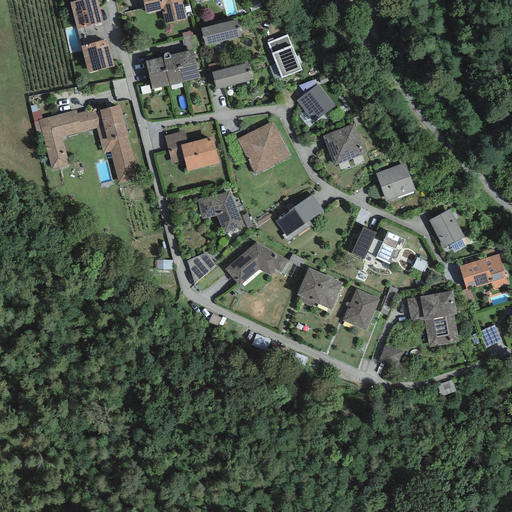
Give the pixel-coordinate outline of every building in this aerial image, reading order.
[(97,0),(79,0),(70,3),(78,29),(103,22),(97,0)] [(143,0),(146,14),(161,11),(165,24),(186,18),(182,0),(143,0)] [(237,19),(201,28),(206,46),(241,36),(237,19)] [(193,36),(183,38),(186,51),(193,49),(194,52),(199,51),(195,35),(193,36)] [(288,35),(267,43),(276,65),(281,78),(302,70),(288,35)] [(107,39),(81,46),(88,73),(114,66),(107,39)] [(182,82),(200,78),(194,52),(193,49),(186,51),(175,54),(182,82)] [(169,85),(170,86),(183,83),(182,82),(175,54),(170,55),(170,54),(168,53),(167,53),(165,53),(164,54),(164,55),(163,56),(164,57),(163,57),(163,58),(169,85)] [(153,89),(169,85),(163,58),(146,62),(153,89)] [(248,63),(212,72),(216,90),(252,80),(248,63)] [(270,67),(275,81),(281,78),(276,65),(270,67)] [(321,84),(328,81),(326,75),(318,78),(321,84)] [(313,80),(298,85),(305,94),(317,85),(313,80)] [(305,94),(296,101),(313,123),(335,106),(318,84),(317,85),(305,94)] [(119,105),(99,110),(99,108),(78,114),(77,110),(38,120),(51,169),(69,164),(62,138),(97,128),(104,153),(110,151),(119,184),(139,179),(119,105)] [(272,122),(237,139),(255,175),(290,157),(272,122)] [(354,124),(323,136),(334,166),(366,153),(354,124)] [(187,143),(185,131),(165,136),(172,164),(184,160),(180,145),(187,143)] [(219,163),(212,137),(187,143),(180,145),(184,160),(187,171),(219,163)] [(405,163),(376,174),(386,201),(416,191),(405,163)] [(229,191),(198,199),(202,219),(217,216),(224,233),(244,225),(229,191)] [(309,221),(323,211),(312,195),(276,221),(284,234),(282,235),(287,242),(289,241),(312,225),(309,221)] [(450,209),(429,220),(443,248),(450,245),(461,239),(464,237),(450,209)] [(248,229),(253,226),(247,213),(242,215),(248,229)] [(376,258),(389,264),(393,257),(396,259),(405,240),(388,232),(382,243),(373,238),(376,233),(364,227),(351,254),(364,260),(367,253),(376,258)] [(454,252),(466,246),(461,239),(450,245),(454,252)] [(256,242),(225,269),(239,286),(259,270),(271,277),(275,269),(281,273),(288,260),(256,242)] [(206,252),(187,261),(195,284),(216,266),(206,252)] [(302,268),(306,261),(293,254),(289,261),(302,268)] [(499,254),(459,266),(466,289),(466,291),(469,290),(491,283),(493,289),(508,285),(499,254)] [(314,302),(331,310),(343,283),(308,268),(296,295),(300,296),(299,301),(312,307),(314,302)] [(380,299),(356,289),(342,321),(366,331),(380,299)] [(466,305),(475,302),(469,290),(466,291),(466,289),(460,292),(466,305)] [(452,291),(407,299),(411,322),(424,320),(429,347),(459,342),(454,315),(457,314),(452,291)] [(494,325),(478,333),(486,349),(502,341),(494,325)] [(387,344),(382,360),(400,366),(405,350),(387,344)] [(453,379),(437,385),(441,397),(457,391),(453,379)]
